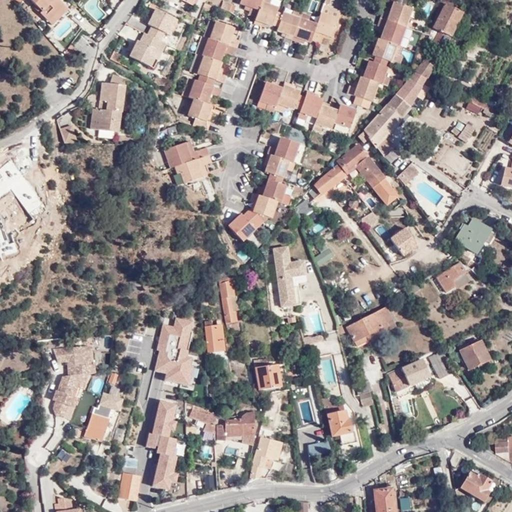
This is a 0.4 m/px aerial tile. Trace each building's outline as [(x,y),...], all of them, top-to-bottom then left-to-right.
[(31,0),(43,12),(41,13),(52,25),(57,21),(54,17),(65,6),(59,0),(31,0)] [(245,5),(251,8),(249,11),(248,14),(252,15),(252,13),(256,0),(240,0),(239,3),(245,5)] [(252,15),(256,16),(261,0),(256,0),(252,13),(252,15)] [(261,0),(256,16),(253,23),(261,26),(262,23),(269,25),(271,21),(276,8),(269,5),(271,0),(261,0)] [(221,5),(227,7),(230,10),(232,4),(223,1),(221,5)] [(382,11),(380,18),(404,27),(411,9),(392,2),(389,13),(384,12),(382,11)] [(442,9),(435,7),(428,33),(427,41),(443,47),(460,11),(444,4),(442,9)] [(323,5),(320,13),(337,19),(340,11),(323,5)] [(54,17),(57,21),(68,9),(65,6),(54,17)] [(269,25),(270,26),(274,17),(276,12),(277,8),(276,8),(276,10),(271,21),(269,25)] [(156,9),(148,25),(151,26),(148,32),(157,36),(158,37),(162,39),(165,33),(166,34),(174,19),(156,9)] [(276,30),(285,33),(284,37),(287,38),(288,36),(298,11),(293,10),(291,16),(283,12),(282,14),(280,18),(277,27),(276,30)] [(287,38),(292,40),(301,13),(298,11),(288,36),(287,38)] [(292,40),(299,42),(300,39),(305,40),(306,38),(307,35),(312,23),(308,22),(310,16),(301,13),(292,40)] [(310,39),(318,42),(321,34),(330,38),(337,19),(320,13),(316,24),(310,39)] [(383,28),(379,39),(398,46),(404,27),(380,18),(377,26),(383,28)] [(174,19),(166,34),(170,36),(178,21),(174,19)] [(210,20),(204,34),(210,36),(215,22),(210,20)] [(210,36),(230,43),(231,44),(232,44),(234,40),(230,39),(234,29),(215,22),(210,36)] [(305,40),(309,42),(316,24),(312,23),(307,35),(306,38),(305,40)] [(148,32),(147,34),(161,41),(162,39),(158,37),(157,36),(148,32)] [(137,41),(129,57),(149,67),(162,42),(147,34),(144,33),(139,42),(137,41)] [(234,49),(236,49),(237,46),(232,44),(231,44),(230,43),(210,36),(209,39),(234,48),(234,49)] [(202,37),(196,51),(198,52),(202,53),(207,38),(204,37),(203,37),(202,37)] [(202,53),(215,57),(216,58),(222,60),(224,53),(231,56),(234,49),(234,48),(209,39),(207,38),(202,53)] [(162,42),(149,67),(153,69),(166,44),(162,42)] [(70,45),(64,53),(67,54),(66,55),(71,58),(77,49),(70,45)] [(112,50),(110,54),(121,59),(122,56),(112,50)] [(204,57),(221,63),(222,60),(216,58),(215,57),(202,53),(201,56),(204,57)] [(110,54),(108,57),(119,62),(121,59),(110,54)] [(196,54),(189,71),(193,73),(197,74),(204,57),(201,56),(196,54)] [(374,56),(372,63),(384,67),(386,61),(383,59),(374,56)] [(208,79),(215,81),(223,84),(226,76),(219,74),(222,64),(204,57),(197,74),(199,75),(208,79)] [(425,74),(437,81),(438,80),(429,74),(434,68),(422,60),(416,69),(425,74)] [(364,71),(362,70),(359,77),(377,83),(386,87),(389,79),(383,76),(386,68),(384,67),(372,63),(367,61),(364,71)] [(433,83),(435,84),(437,81),(425,74),(416,69),(414,72),(433,83)] [(386,106),(399,118),(406,110),(408,107),(416,96),(423,100),(430,87),(433,83),(414,72),(386,106)] [(103,83),(100,103),(116,106),(123,107),(126,80),(113,75),(110,84),(103,83)] [(198,78),(214,84),(215,81),(208,79),(199,75),(198,78)] [(183,92),(187,94),(189,95),(195,80),(188,77),(183,92)] [(355,88),(348,86),(345,93),(355,97),(369,102),(370,102),(377,83),(359,77),(355,88)] [(197,81),(213,87),(214,84),(198,78),(197,81)] [(189,95),(201,100),(207,101),(208,102),(212,94),(218,97),(219,95),(220,95),(221,90),(213,87),(197,81),(195,80),(189,95)] [(259,101),(267,104),(265,110),(268,111),(269,108),(270,106),(279,83),(276,82),(275,86),(265,82),(259,101)] [(274,109),(283,112),(285,106),(291,108),(292,104),(297,91),(298,90),(292,88),(292,85),(284,82),(283,85),(274,109)] [(268,111),(273,112),(283,85),(279,83),(270,106),(269,108),(268,111)] [(433,83),(430,87),(436,91),(436,92),(443,97),(447,91),(441,87),(435,84),(433,83)] [(291,108),(293,108),(297,97),(298,95),(299,91),(298,90),(297,91),(292,104),(291,108)] [(297,117),(305,121),(308,114),(310,115),(310,113),(316,98),(317,97),(313,96),(314,93),(307,90),(306,93),(304,97),(300,108),(299,110),(297,117)] [(87,98),(86,101),(89,102),(94,102),(95,103),(95,94),(91,94),(87,98)] [(467,98),(487,109),(498,115),(499,113),(495,111),(496,110),(490,107),(490,106),(482,102),(483,99),(475,94),(473,97),(469,95),(467,98)] [(202,102),(208,104),(208,102),(207,101),(201,100),(189,95),(188,97),(202,102)] [(310,115),(316,117),(321,102),(322,99),(317,97),(316,98),(310,113),(310,115)] [(366,109),(369,102),(355,97),(352,104),(366,109)] [(466,101),(496,117),(498,115),(487,109),(467,98),(466,101)] [(193,122),(201,125),(204,118),(206,111),(210,112),(212,106),(208,104),(202,102),(193,99),(187,115),(195,118),(193,122)] [(257,106),(265,110),(267,104),(259,101),(257,106)] [(311,129),(320,132),(322,126),(325,126),(325,125),(328,119),(331,109),(329,108),(329,105),(321,102),(320,105),(316,117),(311,129)] [(100,103),(99,109),(122,112),(123,107),(116,106),(100,103)] [(332,123),(349,129),(356,111),(339,105),(337,111),(332,123)] [(364,129),(376,144),(382,153),(385,156),(394,146),(384,137),(401,119),(399,118),(386,106),(364,129)] [(410,108),(408,107),(406,110),(399,118),(401,119),(410,108)] [(94,108),(91,130),(119,134),(122,112),(99,109),(94,108)] [(325,126),(330,128),(332,123),(337,111),(331,109),(328,119),(325,125),(325,126)] [(201,125),(208,128),(210,123),(206,122),(210,112),(206,111),(204,118),(201,125)] [(458,137),(464,125),(457,121),(451,133),(458,137)] [(468,142),(473,128),(464,125),(459,139),(468,142)] [(60,129),(64,140),(77,142),(73,131),(68,130),(64,130),(63,128),(60,129)] [(368,139),(369,140),(368,141),(374,149),(375,149),(382,159),(385,156),(382,153),(376,144),(364,129),(362,131),(363,132),(368,139)] [(358,137),(363,143),(368,139),(363,132),(358,137)] [(167,162),(202,151),(199,144),(186,148),(183,137),(158,145),(163,163),(167,162)] [(268,153),(285,160),(287,160),(292,162),(298,144),(280,137),(276,148),(270,146),(268,153)] [(355,167),(384,204),(396,195),(395,194),(391,189),(383,179),(384,178),(358,145),(338,161),(347,172),(347,173),(355,167)] [(204,159),(202,151),(167,162),(170,170),(172,169),(175,179),(199,172),(196,161),(204,159)] [(270,173),(283,178),(286,170),(291,172),(295,163),(292,162),(287,160),(285,160),(268,153),(265,161),(268,161),(265,171),(270,173)] [(511,159),(509,170),(502,168),(498,187),(511,189),(511,159)] [(338,162),(347,173),(347,172),(338,161),(338,162)] [(410,163),(398,176),(405,186),(419,172),(410,163)] [(336,168),(314,185),(315,187),(309,192),(314,198),(342,176),(336,168)] [(281,181),(283,178),(270,173),(269,176),(274,178),(281,181)] [(280,185),(281,181),(274,178),(269,176),(267,180),(280,185)] [(276,202),(279,203),(285,187),(267,180),(264,188),(259,187),(256,194),(269,199),(272,200),(276,202)] [(268,217),(270,218),(276,202),(272,200),(269,199),(256,194),(253,193),(250,200),(256,203),(253,211),(268,217)] [(384,204),(386,206),(397,197),(396,195),(384,204)] [(313,207),(306,199),(294,208),(301,216),(313,207)] [(351,200),(348,202),(348,206),(351,209),(354,209),(357,207),(357,203),(355,200),(351,200)] [(245,212),(253,221),(257,227),(263,222),(253,211),(250,208),(245,212)] [(268,217),(253,211),(263,222),(268,217)] [(372,211),(360,219),(361,220),(373,212),(372,211)] [(228,225),(243,241),(257,227),(253,221),(245,212),(243,215),(241,214),(228,225)] [(373,212),(361,220),(365,227),(377,219),(373,212)] [(491,226),(472,215),(468,224),(463,222),(454,238),(477,251),(491,226)] [(388,238),(400,259),(418,249),(406,228),(388,238)] [(327,261),(334,256),(329,248),(328,249),(322,240),(316,245),(327,261)] [(273,249),(281,307),(300,304),(297,282),(305,282),(302,261),(288,263),(286,247),(273,249)] [(471,269),(463,261),(437,275),(445,290),(454,285),(451,279),(465,272),(471,269)] [(451,279),(454,285),(468,278),(465,272),(451,279)] [(219,280),(225,324),(237,322),(236,311),(239,310),(237,296),(235,296),(233,283),(238,282),(237,276),(229,277),(229,279),(219,280)] [(422,280),(409,287),(412,292),(425,285),(422,280)] [(385,309),(346,328),(353,342),(373,333),(375,336),(394,327),(385,309)] [(164,317),(157,350),(161,350),(156,371),(167,374),(166,380),(191,385),(197,358),(188,356),(189,350),(188,350),(194,320),(176,316),(173,326),(168,325),(170,319),(164,317)] [(225,349),(221,323),(206,325),(209,350),(225,349)] [(319,335),(302,339),(304,346),(321,341),(319,335)] [(489,359),(480,341),(461,349),(469,369),(489,359)] [(94,367),(91,367),(88,367),(87,349),(54,351),(58,365),(68,364),(69,378),(82,377),(89,377),(95,376),(94,367)] [(440,352),(429,356),(439,378),(449,372),(440,352)] [(405,367),(404,365),(384,373),(392,392),(430,376),(423,360),(405,367)] [(258,390),(280,388),(278,366),(256,369),(258,390)] [(115,371),(107,368),(104,378),(112,381),(115,371)] [(74,400),(82,377),(69,378),(63,379),(59,388),(61,389),(59,394),(56,392),(52,402),(55,403),(52,410),(54,417),(62,420),(67,408),(73,410),(77,401),(74,400)] [(83,392),(89,377),(82,377),(78,390),(83,392)] [(357,394),(365,392),(366,392),(369,392),(371,391),(369,382),(355,385),(357,394)] [(359,394),(361,404),(363,404),(364,407),(369,405),(366,392),(359,394)] [(271,394),(267,409),(274,411),(276,411),(278,403),(275,402),(277,396),(271,394)] [(396,395),(390,396),(394,415),(400,414),(396,395)] [(323,408),(331,407),(329,397),(322,398),(323,404),(323,407),(323,408)] [(162,453),(155,486),(168,489),(170,481),(176,482),(178,474),(173,473),(177,457),(175,457),(176,453),(184,455),(186,443),(179,442),(180,437),(172,435),(173,433),(177,434),(181,419),(177,418),(180,403),(159,398),(151,433),(149,432),(146,446),(155,448),(156,445),(159,446),(158,452),(162,453)] [(236,408),(239,411),(247,407),(246,405),(243,399),(234,405),(236,408)] [(110,411),(94,405),(92,413),(107,418),(110,411)] [(215,419),(214,414),(193,405),(190,415),(206,424),(207,433),(215,433),(215,421),(215,419)] [(341,447),(355,444),(353,433),(349,434),(347,422),(345,422),(342,405),(331,407),(323,408),(329,439),(339,437),(341,447)] [(92,413),(91,416),(85,435),(101,441),(107,418),(92,413)] [(216,426),(216,441),(225,440),(225,436),(242,436),(241,444),(252,445),(255,425),(254,414),(245,414),(245,415),(245,419),(244,419),(244,420),(235,420),(227,421),(228,425),(216,426)] [(501,431),(497,423),(472,435),(473,440),(474,441),(492,432),(494,434),(501,431)] [(52,450),(61,439),(56,435),(47,446),(52,450)] [(496,454),(511,463),(511,437),(505,438),(505,442),(495,444),(496,454)] [(260,438),(253,460),(252,466),(262,439),(263,439),(260,438)] [(262,439),(252,466),(252,467),(250,481),(259,478),(260,467),(262,468),(266,457),(272,459),(277,460),(282,444),(263,439),(262,439)] [(308,444),(309,459),(328,457),(327,443),(308,444)] [(455,468),(461,457),(454,453),(449,461),(450,465),(455,468)] [(266,457),(262,468),(269,470),(272,459),(266,457)] [(324,466),(328,482),(333,480),(331,464),(324,466)] [(485,491),(490,482),(471,470),(460,487),(483,501),(488,492),(485,491)] [(140,477),(125,474),(120,498),(136,501),(140,477)] [(493,483),(490,482),(485,491),(488,492),(493,483)] [(393,511),(391,489),(374,491),(375,511),(393,511)] [(70,503),(63,498),(58,498),(59,506),(55,507),(55,511),(78,511),(78,509),(71,510),(70,503)] [(409,498),(399,499),(400,511),(407,511),(410,511),(409,498)] [(105,500),(102,507),(117,511),(118,511),(121,505),(105,500)] [(307,511),(308,503),(295,502),(295,511),(307,511)]
